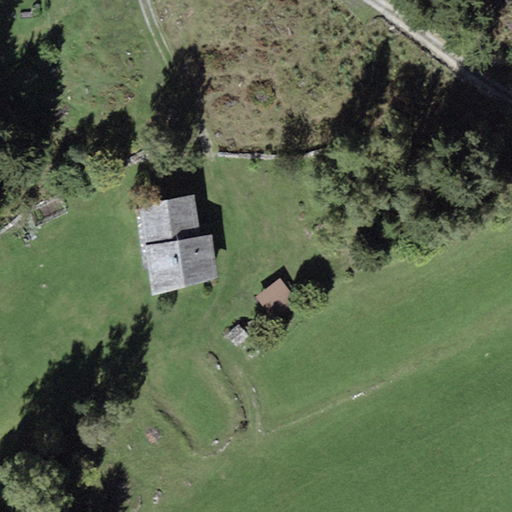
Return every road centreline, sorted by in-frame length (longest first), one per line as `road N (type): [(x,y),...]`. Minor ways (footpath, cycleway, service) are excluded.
road 1 (track): [(141,0),(225,202)]
road 2 (track): [(375,0),(511,86)]
